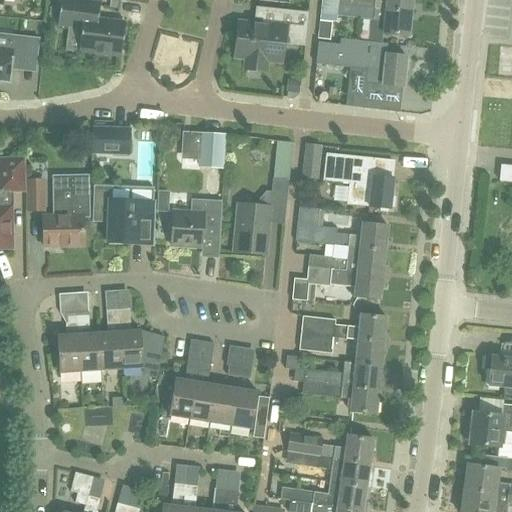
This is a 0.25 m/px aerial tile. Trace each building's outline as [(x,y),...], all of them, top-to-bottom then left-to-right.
[(120,56),(125,22),(98,19),(100,3),(75,0),(60,0),(57,24),(81,27),(78,51),(95,53),(95,57),(108,58),(109,55),(120,56)] [(338,0),(338,3),(412,11),(412,0),(338,0)] [(382,32),(409,35),(412,11),(338,3),(337,15),(383,20),(382,32)] [(273,27),(238,23),(234,57),(246,58),(245,70),(264,72),(266,60),(282,62),(284,44),(304,46),(308,12),(255,7),(255,8),(275,10),(273,27)] [(330,40),(331,21),(319,20),(318,39),(330,40)] [(11,46),(10,50),(0,49),(0,81),(8,82),(11,62),(23,63),(26,38),(12,36),(11,41),(10,41),(9,45),(11,46)] [(366,82),(403,86),(407,56),(386,54),(387,43),(341,38),(340,46),(318,43),(316,64),(367,69),(366,82)] [(93,128),(93,152),(129,153),(129,129),(93,128)] [(183,131),(182,152),(200,153),(200,133),(183,131)] [(200,153),(199,165),(225,166),(226,135),(200,133),(200,153)] [(321,145),(307,143),(303,173),(317,175),(321,145)] [(390,208),(393,178),(373,176),(375,158),(326,152),(323,179),(349,182),(347,203),(390,208)] [(0,158),(0,190),(10,191),(24,190),(24,158),(0,158)] [(511,165),(500,165),(498,181),(511,182),(511,165)] [(53,199),(54,216),(43,216),(44,246),(84,245),(83,216),(89,216),(88,175),(69,175),(69,198),(53,199)] [(270,203),(286,204),(288,180),(272,178),(270,203)] [(28,180),(28,210),(44,209),(43,180),(28,180)] [(107,242),(152,243),(154,190),(128,189),(127,200),(110,199),(111,187),(93,186),(92,220),(108,220),(107,242)] [(0,246),(11,247),(10,207),(10,191),(0,190),(0,246)] [(171,244),(202,246),(202,235),(220,236),(222,201),(191,199),(191,212),(173,211),(171,244)] [(270,207),(238,204),(233,251),(266,254),(270,207)] [(299,206),(295,241),(312,243),(314,226),(318,227),(320,209),(299,206)] [(314,226),(312,243),(348,247),(359,248),(385,250),(388,226),(361,223),(360,236),(336,234),(337,229),(318,227),(314,226)] [(309,254),(308,267),(356,272),(383,274),(385,250),(359,248),(348,247),(346,258),(309,254)] [(308,267),(306,284),(313,284),(331,286),(331,284),(355,287),(354,296),(380,298),(383,274),(356,272),(308,267)] [(293,282),(292,299),(311,301),(313,284),(306,284),(293,282)] [(74,307),(94,305),(94,293),(73,294),(74,307)] [(122,368),(143,367),(143,363),(160,362),(165,337),(141,334),(141,330),(140,330),(131,330),(129,309),(118,310),(122,368)] [(101,370),(122,368),(118,310),(106,311),(108,332),(99,332),(101,370)] [(57,335),(59,372),(80,371),(77,312),(65,313),(67,334),(57,335)] [(80,371),(101,370),(99,332),(90,333),(88,312),(77,312),(80,371)] [(358,327),(347,325),(335,324),(335,319),(303,316),(301,333),(384,341),(386,317),(360,314),(358,327)] [(332,353),(333,337),(301,333),(299,350),(332,353)] [(168,415),(189,418),(202,341),(191,339),(184,380),(174,378),(168,415)] [(381,365),(384,341),(357,340),(355,362),(355,363),(381,365)] [(189,418),(210,422),(216,385),(207,383),(214,343),(202,341),(189,418)] [(228,365),(227,374),(238,376),(240,367),(243,347),(229,345),(226,365),(228,365)] [(485,355),(484,370),(489,371),(488,385),(511,387),(511,357),(491,355),(491,356),(485,355)] [(303,382),(352,387),(379,389),(381,365),(355,363),(355,362),(344,361),(342,373),(304,369),(303,382)] [(240,367),(238,376),(250,378),(252,369),(240,367)] [(340,397),(351,398),(349,411),(376,414),(379,389),(352,387),(303,382),(302,393),(340,397)] [(210,422),(230,425),(236,388),(216,385),(210,422)] [(251,428),(257,392),(236,388),(230,425),(251,428)] [(466,440),(469,442),(496,445),(497,456),(511,458),(511,403),(502,402),(502,415),(473,411),(471,427),(468,427),(465,429),(464,437),(466,440)] [(345,447),(335,446),(322,444),(323,437),(289,432),(286,450),(370,463),(373,439),(347,435),(345,447)] [(286,462),(331,469),(329,481),(366,487),(370,463),(286,450),(286,451),(287,451),(286,462)] [(467,463),(463,489),(511,494),(511,483),(498,482),(500,468),(467,463)] [(228,470),(225,484),(246,488),(249,474),(228,470)] [(88,495),(93,476),(75,472),(70,491),(77,493),(88,495)] [(363,510),(366,487),(329,481),(328,493),(282,486),(280,499),(312,504),(326,505),(336,507),(363,510)] [(186,485),(174,483),(173,493),(185,495),(186,485)] [(183,506),(182,511),(203,511),(204,509),(195,508),(197,486),(186,485),(185,495),(183,506)] [(204,509),(203,511),(224,511),(227,489),(215,488),(213,510),(204,509)] [(227,489),(224,511),(235,511),(238,490),(227,489)] [(511,506),(511,494),(463,489),(460,511),(506,511),(507,506),(511,506)] [(96,511),(100,498),(88,495),(86,505),(84,511),(96,511)] [(126,511),(128,505),(117,503),(114,511),(126,511)]
